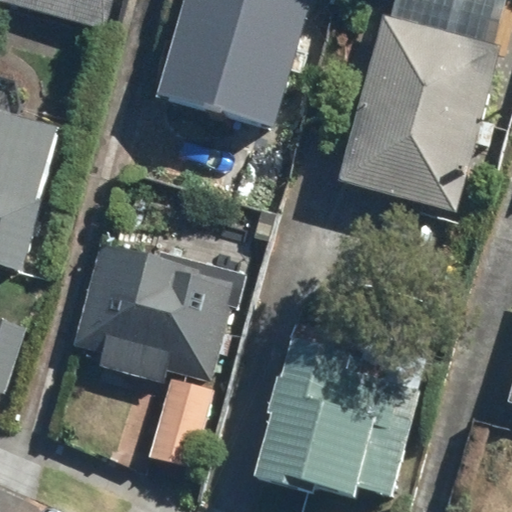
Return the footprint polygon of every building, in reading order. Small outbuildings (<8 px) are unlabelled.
[(117,0),(13,0),(12,6),(111,28),(117,0)] [(324,0),(204,0),(176,102),(287,133),(324,0)] [(511,8),(511,0),(399,0),(356,186),(465,211),(511,8)] [(82,126),(0,104),(0,262),(41,274),(82,126)] [(246,260),(124,221),(85,345),(206,383),(246,260)] [(31,328),(0,318),(0,403),(7,406),(31,328)] [(375,356),(302,343),(279,473),(405,496),(421,408),(367,399),(375,356)]
